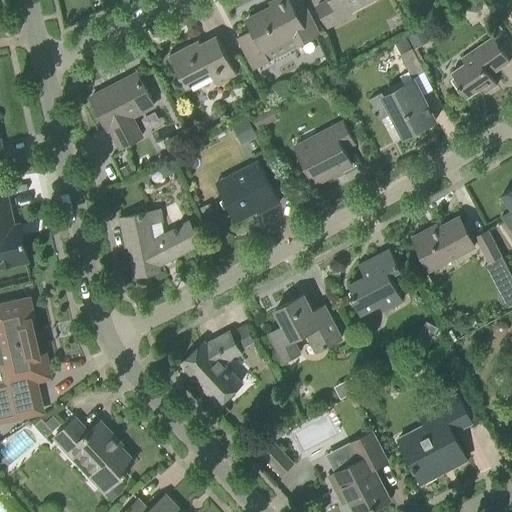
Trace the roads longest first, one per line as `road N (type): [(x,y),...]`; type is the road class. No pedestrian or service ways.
road 1 (residential): [(107,341),(511,129)]
road 2 (residential): [(107,341),(44,69)]
road 3 (residential): [(263,511),(107,341)]
road 4 (residential): [(44,69),(175,0)]
